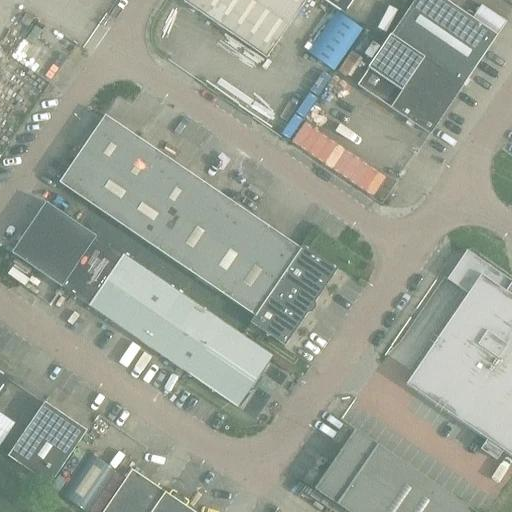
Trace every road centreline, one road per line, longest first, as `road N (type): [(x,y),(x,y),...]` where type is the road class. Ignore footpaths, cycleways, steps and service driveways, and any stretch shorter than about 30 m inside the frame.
road 1 (unclassified): [(0,300),(254,475),(411,256)]
road 2 (unclassified): [(411,256),(100,50)]
road 3 (unclassified): [(100,50),(0,203)]
